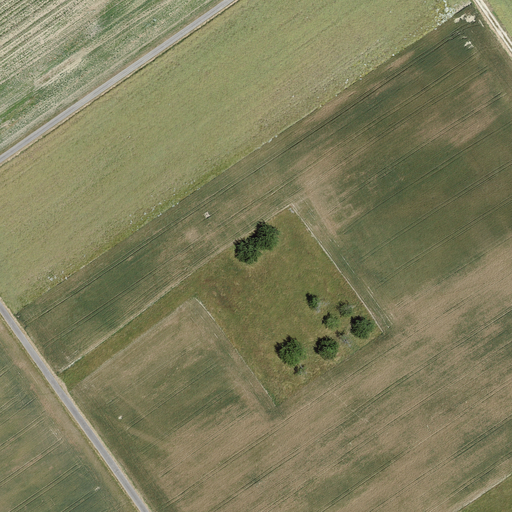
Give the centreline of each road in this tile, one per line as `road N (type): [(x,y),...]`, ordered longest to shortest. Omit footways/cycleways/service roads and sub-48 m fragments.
road 1 (track): [(228,0),(0,162)]
road 2 (track): [(0,299),(150,511)]
